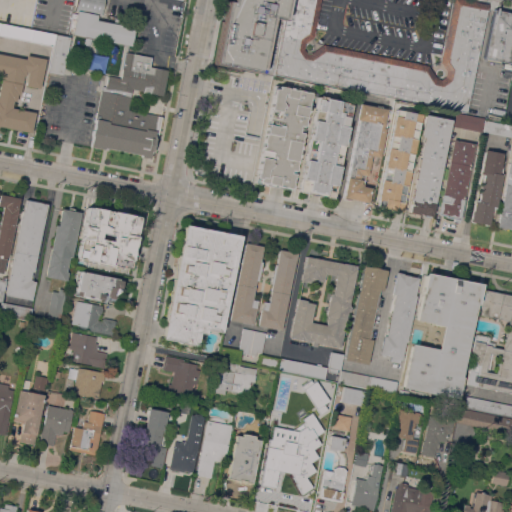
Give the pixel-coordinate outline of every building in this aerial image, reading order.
[(0,0),(0,18),(19,22),(20,14),(29,16),(30,10),(26,9),(27,3),(34,4),(34,0),(0,0)] [(72,34),(72,31),(69,30),(72,13),(77,13),(77,11),(74,10),(76,0),(104,0),(100,20),(134,27),(130,46),(72,34)] [(273,73),(272,76),(214,64),(226,1),(230,1),(230,0),(286,0),(273,73)] [(286,0),(319,0),(313,37),(305,42),(303,48),(306,52),(310,52),(323,44),(427,65),(436,79),(440,79),(444,76),(446,70),(440,62),(452,0),(467,0),(486,4),(466,112),(273,73),(286,0)] [(493,10),(511,13),(511,63),(483,58),(493,10)] [(52,46),(0,35),(0,22),(55,33),(52,46)] [(70,36),(62,75),(47,72),(52,46),(55,33),(70,36)] [(162,95),(148,92),(148,93),(143,92),(143,91),(131,88),(127,109),(161,116),(154,151),(150,151),(149,156),(103,147),(103,148),(90,146),(92,135),(91,135),(92,129),(93,129),(94,122),(93,122),(95,111),(96,112),(102,86),(105,87),(107,75),(120,78),(125,52),(150,57),(148,66),(167,70),(162,95)] [(0,126),(0,54),(24,59),(25,54),(44,58),(39,88),(24,85),(27,72),(25,71),(24,75),(23,75),(19,94),(16,94),(15,101),(12,100),(11,107),(34,112),(30,132),(0,126)] [(260,182),(260,184),(254,183),(259,157),(258,157),(260,149),(261,149),(265,129),(264,129),(265,126),(266,127),(266,124),(267,124),(268,121),(267,120),(267,117),(266,116),(268,109),(269,109),(271,97),(270,97),(272,88),(273,88),(274,85),(286,87),(286,85),(297,87),(297,89),(310,92),(306,109),(307,110),(307,113),(306,113),(299,145),(300,145),(299,149),(298,154),(298,157),(297,157),(290,190),(266,185),(265,183),(260,182)] [(325,197),(325,195),(317,193),(318,193),(313,192),(312,192),(305,191),(304,193),(298,191),(299,186),(298,186),(300,178),(301,178),(302,174),(301,173),(302,164),(303,164),(309,134),(308,134),(310,124),(311,125),(317,96),(319,97),(319,96),(325,97),(327,98),(327,96),(333,98),(332,99),(338,100),(338,101),(346,102),(346,100),(351,101),(334,185),(335,185),(333,193),(332,193),(331,198),(325,197)] [(379,157),(370,156),(366,175),(359,174),(358,179),(360,179),(360,183),(362,183),(361,186),(369,187),(366,203),(362,202),(362,201),(350,199),(350,200),(342,198),(346,177),(347,177),(357,120),(355,119),(358,103),(374,106),(375,105),(381,106),(380,107),(385,108),(385,109),(387,109),(379,157)] [(377,199),(376,198),(380,179),(381,179),(383,167),(382,167),(386,147),(387,147),(389,135),(388,135),(392,115),(393,115),(394,109),(420,114),(418,122),(417,122),(414,139),(415,139),(412,154),(411,153),(408,171),(409,171),(406,185),(405,185),(402,202),(403,202),(401,211),(381,207),(382,206),(375,205),(377,199)] [(481,131),(452,126),(455,113),(483,119),(481,131)] [(430,216),(428,216),(428,217),(422,216),(423,215),(408,212),(411,200),(410,200),(423,137),(420,136),(424,114),(450,119),(430,216)] [(511,124),(511,133),(511,137),(483,131),(485,119),(511,124)] [(473,144),(458,220),(457,221),(453,221),(454,219),(443,217),(444,216),(436,214),(452,139),(473,144)] [(511,229),(496,226),(505,184),(504,184),(511,142),(511,229)] [(498,174),(502,174),(495,208),(491,207),(488,224),(470,221),(474,199),(478,200),(483,174),(479,173),(484,149),(502,153),(498,174)] [(7,257),(5,257),(2,273),(0,272),(0,216),(2,206),(0,205),(0,193),(19,197),(7,257)] [(21,210),(23,210),(25,199),(46,204),(33,272),(31,271),(29,279),(32,280),(31,281),(35,281),(31,300),(4,294),(21,210)] [(71,257),(68,256),(65,272),(68,272),(66,280),(44,276),(55,225),(57,225),(61,208),(67,209),(67,208),(68,208),(69,207),(73,208),(73,209),(73,210),(80,212),(71,257)] [(122,267),(120,268),(113,267),(114,265),(110,264),(110,266),(97,263),(97,261),(95,261),(94,263),(80,260),(80,258),(77,257),(87,207),(89,207),(90,207),(138,216),(139,218),(137,233),(136,233),(129,267),(128,268),(122,267)] [(183,224),(238,235),(219,332),(205,329),(204,334),(197,332),(195,345),(161,338),(183,224)] [(243,249),(242,249),(244,242),(262,246),(259,261),(261,262),(257,280),(255,280),(251,299),(257,300),(252,324),(229,319),(243,249)] [(257,325),(262,301),(267,302),(271,283),(269,283),(273,264),(275,265),(278,249),(296,253),(280,330),(257,325)] [(316,342),(316,346),(311,345),(312,342),(288,337),(296,298),(305,300),(305,302),(313,303),(310,322),(325,325),(327,316),(325,316),(330,293),(332,293),(335,276),(324,273),(322,281),(310,279),(310,282),(299,280),(302,268),(303,268),(305,256),(342,263),(356,265),(348,306),(350,306),(349,311),(346,311),(339,347),(316,342)] [(362,272),(361,272),(362,265),(386,270),(382,290),(378,289),(368,338),(372,339),(367,364),(344,359),(362,272)] [(121,279),(119,291),(115,294),(114,298),(107,297),(104,291),(99,293),(102,294),(101,299),(80,295),(80,296),(73,295),(77,270),(121,279)] [(414,295),(415,295),(406,342),(405,342),(401,360),(400,359),(400,363),(391,361),(391,357),(390,357),(390,356),(380,354),(383,335),(386,336),(394,293),(391,293),(394,279),(393,279),(395,272),(402,273),(401,274),(417,277),(414,295)] [(480,284),(476,304),(475,304),(460,377),(462,377),(457,398),(402,387),(410,344),(437,349),(442,326),(431,324),(431,323),(415,320),(424,272),(480,284)] [(58,325),(45,322),(51,290),(57,292),(58,288),(65,290),(58,325)] [(511,392),(466,384),(471,359),(469,359),(470,354),(472,354),(472,352),(471,352),(474,334),(489,337),(488,342),(494,343),(494,347),(502,349),(508,320),(479,314),(483,290),(511,294),(511,392)] [(75,301),(99,305),(101,305),(101,307),(102,307),(101,313),(100,313),(99,315),(98,315),(97,320),(101,321),(102,318),(103,318),(114,320),(115,321),(112,334),(101,332),(101,333),(89,330),(89,328),(86,327),(85,329),(79,328),(80,325),(71,324),(75,301)] [(29,320),(0,314),(0,310),(2,302),(32,308),(29,320)] [(249,354),(242,353),(243,349),(238,348),(242,328),(254,330),(249,354)] [(265,332),(261,352),(256,351),(255,355),(249,354),(254,330),(265,332)] [(94,342),(97,343),(95,351),(106,353),(103,367),(70,360),(72,348),(68,348),(71,332),(95,336),(94,342)] [(239,350),(237,361),(217,357),(219,346),(239,350)] [(331,351),(343,354),(340,370),(337,369),(336,373),(328,371),(328,367),(327,367),(331,351)] [(277,370),(257,366),(259,354),(279,358),(277,370)] [(183,359),(182,361),(196,364),(195,369),(198,370),(195,384),(192,383),(190,389),(184,388),(182,395),(168,392),(172,375),(173,375),(173,371),(162,369),(164,355),(183,359)] [(326,367),(324,380),(277,370),(279,358),(280,357),(326,367)] [(253,381),(250,381),(247,394),(224,389),(223,393),(213,391),(217,369),(228,371),(230,363),(239,364),(238,365),(255,368),(254,375),(253,381)] [(104,373),(102,381),(100,381),(99,388),(97,397),(72,392),(75,379),(67,377),(69,367),(76,369),(77,367),(104,373)] [(368,388),(338,382),(340,370),(370,376),(368,388)] [(47,377),(44,390),(32,388),(35,375),(47,377)] [(398,381),(396,393),(368,388),(370,376),(398,381)] [(4,434),(0,433),(0,383),(8,385),(7,389),(12,390),(9,409),(4,434)] [(285,401),(288,383),(322,390),(321,396),(325,397),(323,407),(321,407),(320,413),(317,413),(316,414),(312,413),(312,412),(293,408),(294,403),(291,403),(291,404),(288,403),(288,402),(285,401)] [(364,391),(361,405),(340,401),(343,386),(364,391)] [(33,444),(19,441),(22,423),(12,421),(18,389),(43,395),(33,444)] [(511,405),(511,416),(459,406),(461,395),(511,405)] [(175,411),(177,400),(189,402),(187,413),(175,411)] [(67,409),(68,408),(70,408),(70,409),(71,410),(67,432),(62,431),(61,435),(54,433),(52,445),(38,443),(41,426),(42,427),(46,405),(67,409)] [(511,417),(511,432),(455,421),(458,407),(511,417)] [(401,450),(403,437),(396,436),(398,428),(396,428),(396,424),(395,424),(398,409),(414,412),(414,411),(419,412),(417,422),(414,421),(412,437),(416,438),(414,452),(401,450)] [(81,428),(83,421),(86,421),(89,410),(103,413),(95,455),(68,449),(73,426),(81,428)] [(179,440),(183,440),(183,439),(185,440),(190,414),(193,414),(193,412),(200,414),(200,416),(202,416),(196,446),(191,471),(169,467),(174,441),(178,442),(179,440)] [(160,431),(161,431),(158,448),(164,449),(160,467),(137,463),(143,427),(145,428),(148,413),(163,415),(160,431)] [(444,418),(444,422),(445,423),(446,417),(453,419),(450,433),(446,432),(445,441),(438,439),(437,444),(436,444),(433,456),(419,453),(422,440),(423,440),(428,414),(444,418)] [(223,462),(213,460),(210,477),(196,474),(206,420),(230,425),(223,462)] [(232,442),(233,442),(234,435),(241,436),(241,433),(244,432),(246,432),(249,432),(251,433),(252,434),(253,436),(253,439),(259,439),(251,483),(245,482),(244,483),(242,484),(240,484),(238,483),(237,480),(226,478),(229,460),(228,459),(229,456),(230,456),(232,445),(231,445),(232,442)] [(342,450),(335,449),(335,451),(328,449),(330,435),(344,438),(342,450)] [(353,464),(356,450),(367,452),(364,466),(353,464)] [(266,486),(271,460),(283,463),(283,461),(297,464),(298,460),(310,462),(308,473),(310,473),(306,496),(291,493),(291,489),(280,487),(279,489),(266,486)] [(405,476),(391,474),(393,462),(407,465),(405,476)] [(371,509),(366,508),(366,509),(363,508),(363,506),(349,504),(355,478),(365,480),(366,474),(370,475),(372,463),(380,465),(371,509)] [(339,500),(317,496),(322,469),(332,471),(333,467),(336,466),(342,467),(345,470),(339,500)] [(490,482),(492,469),(507,472),(505,485),(490,482)] [(407,483),(406,486),(428,490),(425,505),(429,506),(427,511),(389,511),(394,490),(400,482),(407,483)] [(490,494),(489,499),(501,501),(499,509),(502,509),(501,511),(461,511),(463,504),(469,505),(469,507),(472,508),(475,491),(490,494)] [(14,511),(0,511),(0,507),(3,508),(4,503),(16,506),(14,511)]
